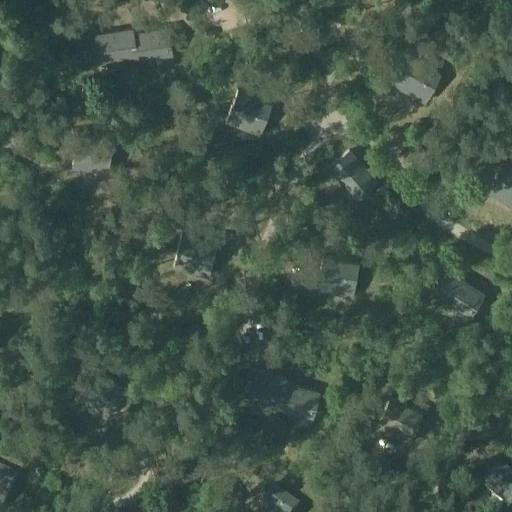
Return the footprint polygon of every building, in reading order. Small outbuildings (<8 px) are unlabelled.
[(132,56),(135,31),(134,27),(119,30),(94,33),(98,62),(132,56)] [(147,30),(135,31),(132,56),(133,61),(172,55),(167,27),(147,30)] [(399,90),(423,104),(441,73),(408,54),(390,85),(399,90)] [(237,90),(223,122),(235,127),(257,136),(272,104),(237,90)] [(75,134),(70,169),(83,171),(106,174),(111,140),(75,134)] [(348,148),(326,167),(355,200),(376,182),(358,160),(348,148)] [(511,166),(504,162),(485,193),(493,197),(511,208),(511,166)] [(182,271),(207,278),(216,245),(180,235),(171,268),(182,271)] [(322,255),(315,290),(326,292),(351,297),(358,262),(322,255)] [(447,270),(431,294),(467,318),(484,293),(461,279),(447,270)] [(274,405),(285,383),(287,378),(269,373),(249,367),(240,395),(274,405)] [(95,368),(75,396),(84,402),(104,418),(125,390),(95,368)] [(285,383),(274,405),(273,409),(311,420),(319,392),(296,386),(285,383)] [(381,433),(408,444),(423,410),(388,395),(373,429),(381,433)] [(493,460),(475,483),(508,511),(511,505),(511,476),(506,471),(493,460)] [(18,478),(0,468),(0,507),(2,509),(18,478)] [(296,511),(300,508),(269,486),(252,508),(255,510),(253,511),(296,511)]
